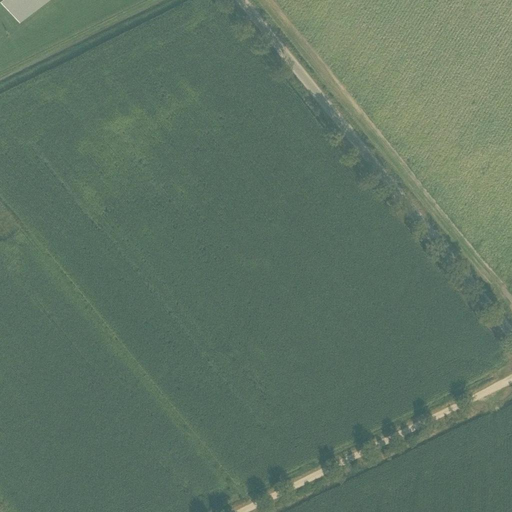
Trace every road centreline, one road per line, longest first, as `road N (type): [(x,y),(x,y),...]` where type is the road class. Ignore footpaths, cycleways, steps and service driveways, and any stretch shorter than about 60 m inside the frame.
road 1 (unclassified): [(511,340),(241,0)]
road 2 (track): [(511,378),(240,511)]
